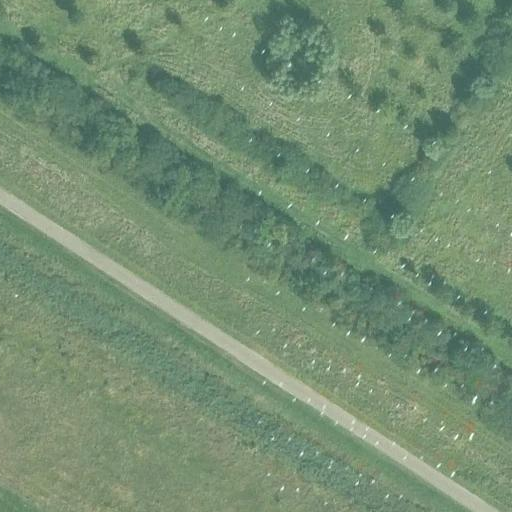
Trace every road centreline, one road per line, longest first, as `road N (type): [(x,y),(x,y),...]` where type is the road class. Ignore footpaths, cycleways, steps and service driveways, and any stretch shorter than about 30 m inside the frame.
road 1 (unclassified): [(489,511),(0,195)]
road 2 (track): [(217,0),(157,32),(85,56),(0,2)]
